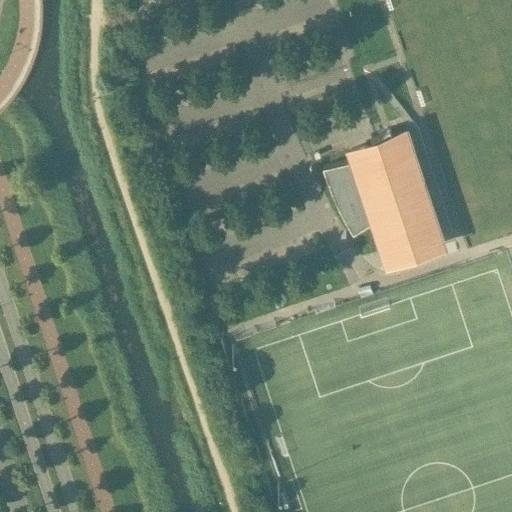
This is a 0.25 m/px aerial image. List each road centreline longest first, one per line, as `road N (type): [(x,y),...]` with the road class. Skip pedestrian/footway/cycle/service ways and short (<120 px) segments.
road 1 (tertiary): [(76,511),(0,278)]
road 2 (tertiary): [(0,348),(54,511)]
